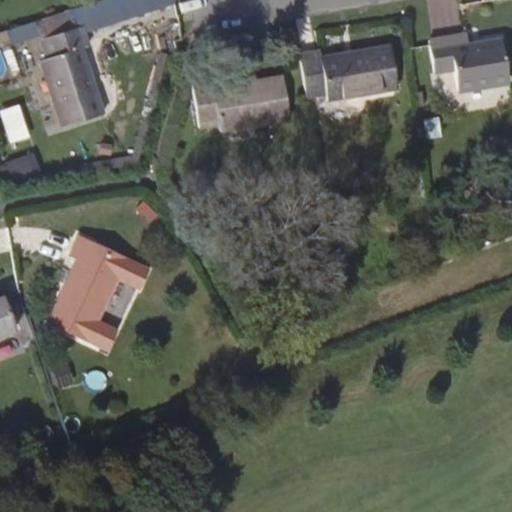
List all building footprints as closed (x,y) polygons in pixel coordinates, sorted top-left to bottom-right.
[(43,61),(64,128),(105,115),(95,81),(88,82),(78,49),(89,46),(82,27),(43,39),(49,59),(43,61)] [(502,86),(495,42),(462,47),(461,38),(423,44),(428,76),(448,72),(452,93),(502,86)] [(292,57),(300,99),(319,96),(320,103),(389,91),(381,48),(347,54),(347,61),(314,66),(312,53),(292,57)] [(405,64),(408,79),(420,77),(418,62),(405,64)] [(206,86),(188,89),(195,130),(214,127),(215,133),(283,122),(276,80),(241,86),(241,93),(209,99),(206,86)] [(25,116),(16,117),(14,107),(3,109),(8,140),(28,137),(25,116)] [(97,323),(118,279),(141,290),(149,271),(127,261),(128,260),(110,251),(81,237),(73,255),(85,261),(71,291),(65,289),(49,324),(88,343),(88,342),(109,351),(118,333),(97,323)] [(0,337),(21,330),(8,296),(0,299),(0,337)]
